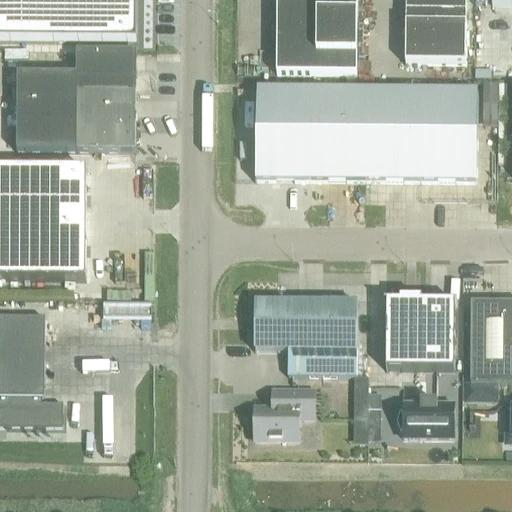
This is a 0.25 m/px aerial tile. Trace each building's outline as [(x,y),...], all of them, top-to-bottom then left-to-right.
[(0,0),(0,44),(136,45),(136,0),(0,0)] [(356,78),(357,0),(276,0),(276,77),(356,78)] [(405,0),(405,27),(466,27),(465,0),(405,0)] [(511,0),(491,0),(491,8),(511,8),(511,0)] [(466,27),(405,27),(405,67),(465,67),(466,27)] [(16,155),(136,156),(136,148),(139,146),(139,141),(136,139),(136,55),(76,54),(76,78),(17,77),(16,155)] [(311,185),(312,93),(256,92),(255,185),(311,185)] [(312,93),(311,185),(366,186),(367,94),(312,93)] [(422,94),(367,94),(366,186),(420,186),(422,94)] [(422,94),(420,186),(476,187),(477,95),(422,94)] [(0,283),(85,284),(86,173),(0,172),(0,283)] [(356,355),(357,306),(255,305),(254,355),(288,355),(288,380),(357,380),(357,355),(356,355)] [(386,307),(386,374),(454,374),(455,308),(457,308),(457,307),(384,306),(384,307),(386,307)] [(511,386),(511,306),(471,306),(470,387),(498,387),(511,386)] [(45,321),(0,320),(0,430),(63,431),(63,407),(42,407),(42,401),(44,401),(45,321)] [(462,387),(462,406),(498,406),(498,387),(470,387),(462,387)] [(314,423),(314,395),(272,395),(272,413),(254,413),(254,445),(298,445),(298,423),(314,423)] [(403,436),(403,442),(453,442),(454,409),(436,409),(436,405),(421,405),(421,409),(403,409),(403,415),(399,415),(396,425),(399,436),(403,436)]
